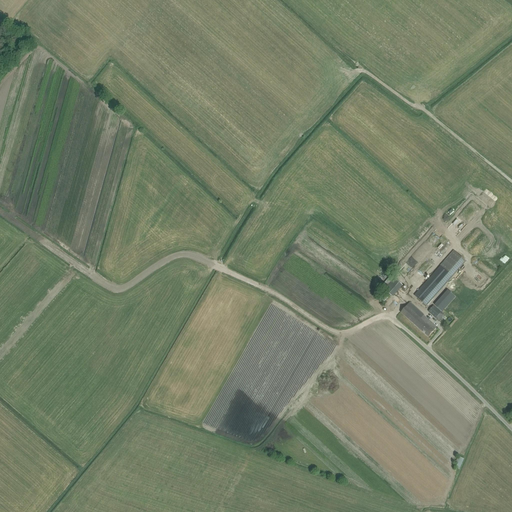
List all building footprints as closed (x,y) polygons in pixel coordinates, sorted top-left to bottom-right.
[(466,262),(454,250),(414,295),(426,306),(466,262)] [(503,267),(509,262),(504,257),(498,262),(503,267)] [(392,297),(402,285),(395,279),(385,290),(392,297)] [(380,301),(383,303),(389,296),(387,293),(380,301)] [(429,337),(432,333),(437,328),(430,321),(427,324),(425,323),(428,320),(424,316),(425,314),(410,302),(401,313),(429,337)] [(441,312),(434,305),(428,312),(435,318),(441,312)] [(464,459),(459,456),(454,467),(460,469),(464,459)]
